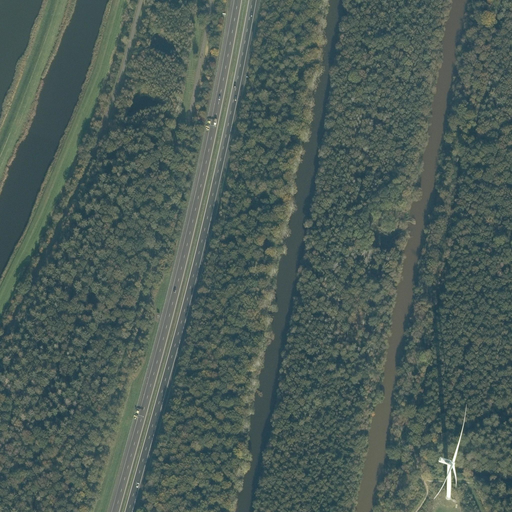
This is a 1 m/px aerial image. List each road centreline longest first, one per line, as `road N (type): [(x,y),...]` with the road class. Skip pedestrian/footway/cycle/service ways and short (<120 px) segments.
road 1 (motorway): [(132,511),(202,251),(253,0)]
road 2 (motorway): [(236,0),(186,248),(117,511)]
road 3 (unclassified): [(0,344),(98,138),(141,0)]
